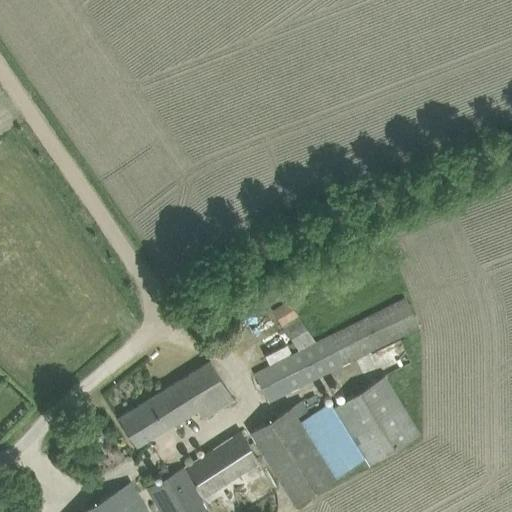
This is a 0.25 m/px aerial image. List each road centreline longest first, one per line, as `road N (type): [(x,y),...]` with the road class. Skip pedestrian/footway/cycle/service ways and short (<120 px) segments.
road 1 (track): [(163,315),(317,224),(511,148)]
road 2 (track): [(163,315),(0,71)]
road 3 (unclassified): [(0,472),(126,351)]
